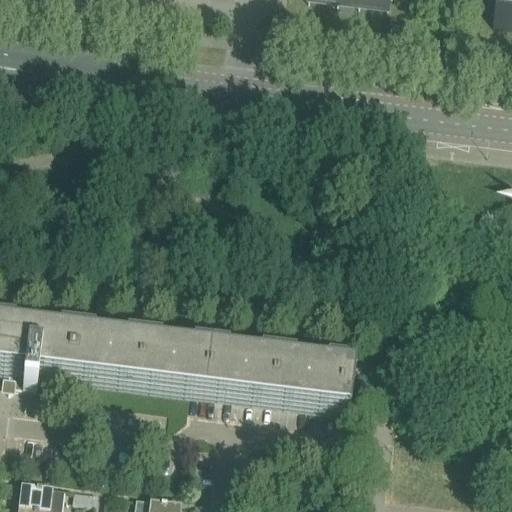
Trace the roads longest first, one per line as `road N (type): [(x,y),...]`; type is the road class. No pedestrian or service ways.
road 1 (tertiary): [(511,131),(37,71)]
road 2 (residential): [(0,326),(378,369),(380,428)]
road 3 (residential): [(232,435),(195,431),(174,447),(0,427)]
road 4 (residential): [(377,452),(232,435)]
